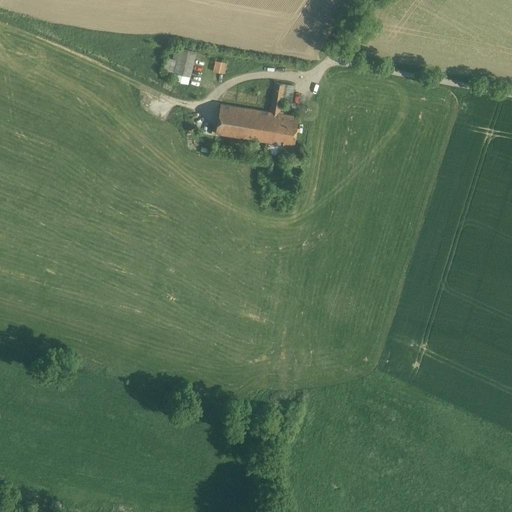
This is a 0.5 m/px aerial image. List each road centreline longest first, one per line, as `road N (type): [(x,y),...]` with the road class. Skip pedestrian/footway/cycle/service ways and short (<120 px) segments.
road 1 (track): [(332,58),(319,67),(239,78),(184,103),(0,21)]
road 2 (unclassified): [(366,0),(334,42),(332,58),(511,95)]
